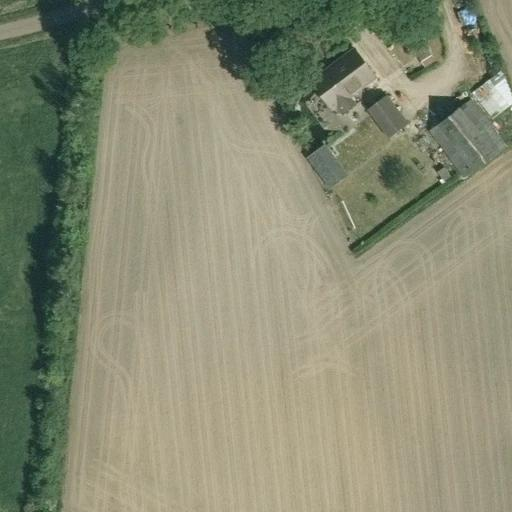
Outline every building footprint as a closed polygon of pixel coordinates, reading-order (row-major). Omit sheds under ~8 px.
[(475,46),(491,41),(477,0),(460,0),(459,0),(475,46)] [(344,113),(356,105),(349,96),(376,76),(355,49),(312,82),(333,109),(338,105),(344,113)] [(496,117),(511,110),(511,73),(482,86),(496,117)] [(389,139),(409,123),(388,94),(367,110),(389,139)] [(465,177),(507,145),(472,100),(431,131),(465,177)] [(452,177),(445,168),(438,173),(445,182),(452,177)]
